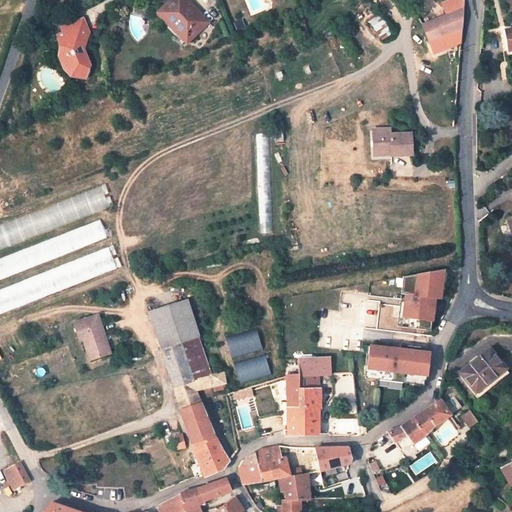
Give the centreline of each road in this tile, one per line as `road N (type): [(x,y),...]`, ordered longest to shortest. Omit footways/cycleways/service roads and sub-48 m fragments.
road 1 (track): [(31,464),(164,408),(166,388),(121,246),(119,208),(132,177),(153,157),(352,76)]
road 2 (residential): [(473,0),(465,294)]
road 3 (residential): [(353,442),(426,398),(441,338),(465,294)]
road 4 (residential): [(46,489),(122,506),(230,473)]
road 5 (residential): [(230,473),(241,453),(266,441),(353,442)]
